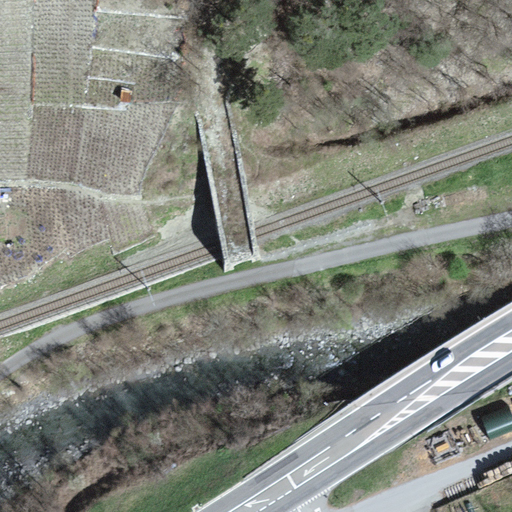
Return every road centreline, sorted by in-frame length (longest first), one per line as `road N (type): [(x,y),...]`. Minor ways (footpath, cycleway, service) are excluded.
road 1 (unclassified): [(511,218),(171,296),(69,332),(0,371)]
road 2 (primary): [(238,511),(511,343)]
